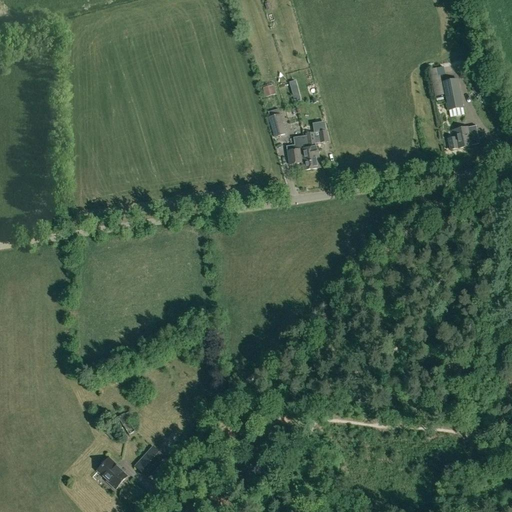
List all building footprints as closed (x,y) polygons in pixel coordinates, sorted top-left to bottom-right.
[(434,97),(444,95),(439,69),(429,70),(434,97)] [(448,112),(463,109),(458,79),(443,82),(448,112)] [(273,87),(262,90),(264,98),(275,95),(273,87)] [(294,109),(287,112),(291,119),(297,116),(294,109)] [(274,138),(286,135),(281,114),(269,118),(274,138)] [(454,146),(457,145),(458,149),(480,145),(476,127),(453,131),(454,139),(453,139),(454,146)] [(327,132),(306,134),(306,137),(310,149),(313,170),(320,169),(318,148),(317,148),(317,145),(328,143),(327,132)] [(299,138),(300,148),(287,149),(289,166),(301,164),(302,171),(313,170),(310,149),(306,137),(299,138)] [(131,411),(125,415),(124,414),(118,418),(129,436),(135,433),(129,422),(135,418),(131,411)] [(148,478),(166,459),(154,447),(136,467),(148,478)] [(116,466),(117,465),(110,459),(108,461),(107,460),(105,460),(103,462),(103,464),(104,465),(98,472),(108,481),(108,482),(116,489),(127,477),(116,466)]
